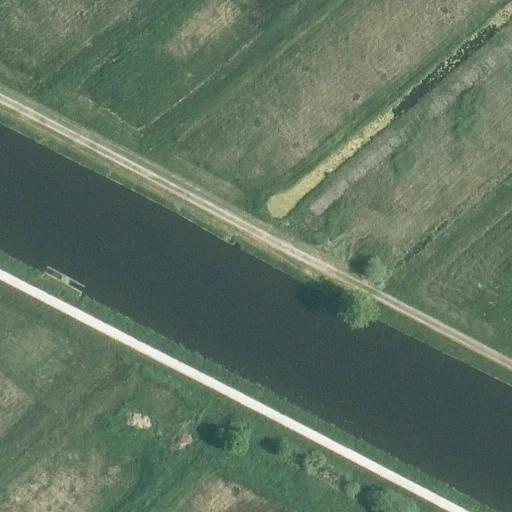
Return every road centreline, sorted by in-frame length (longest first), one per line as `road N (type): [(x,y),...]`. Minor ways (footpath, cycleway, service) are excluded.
road 1 (unclassified): [(511,365),(0,97)]
road 2 (track): [(440,511),(0,286)]
